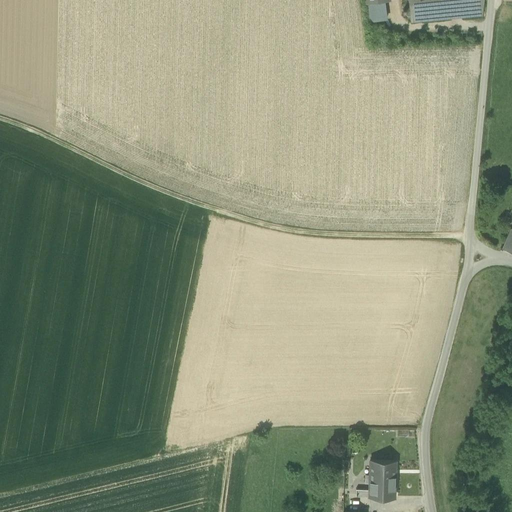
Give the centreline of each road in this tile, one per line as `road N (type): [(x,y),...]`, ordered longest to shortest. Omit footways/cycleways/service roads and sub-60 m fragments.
road 1 (track): [(468,225),(313,237),(148,185),(0,115)]
road 2 (residential): [(462,256),(426,415),(431,511)]
road 3 (unclassified): [(492,0),(468,225)]
